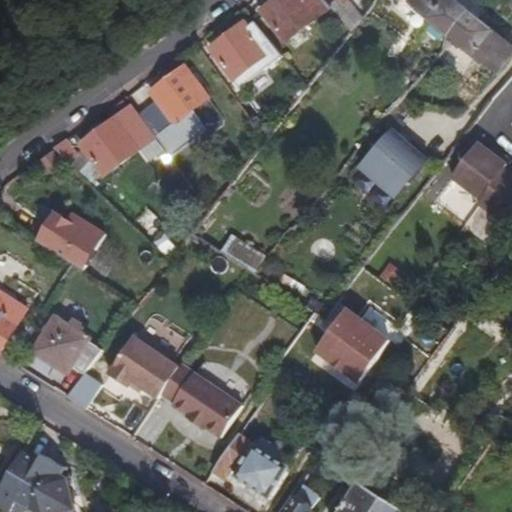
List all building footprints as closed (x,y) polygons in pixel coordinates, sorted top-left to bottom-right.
[(332,7),(326,0),(277,0),(262,11),(287,43),(333,9),(332,7)] [(340,0),(332,7),(333,9),(352,32),(364,17),(349,0),(340,0)] [(453,37),(474,11),(460,0),(414,0),(412,2),(453,37)] [(511,55),(511,44),(474,11),(453,37),(496,74),(511,55)] [(270,56),(246,23),(211,49),(235,82),(270,56)] [(177,125),(211,99),(187,67),(153,93),(177,125)] [(153,109),(143,95),(135,101),(145,115),(153,109)] [(113,119),(129,107),(124,100),(108,112),(113,119)] [(134,107),(82,146),(106,178),(143,150),(155,141),(158,140),(134,107)] [(391,127),(358,171),(398,201),(431,158),(391,127)] [(77,153),(67,139),(55,148),(67,160),(77,153)] [(162,151),(155,141),(143,150),(150,160),(162,151)] [(483,201),(510,166),(511,162),(511,161),(493,147),(490,151),(479,143),(453,180),(483,201)] [(63,169),(50,152),(38,161),(37,162),(50,179),(63,169)] [(511,227),(511,225),(511,167),(510,166),(483,201),(481,205),(511,227)] [(80,271),(102,235),(76,219),(73,224),(51,212),(33,243),(70,266),(80,271)] [(149,235),(162,226),(154,212),(140,221),(149,235)] [(202,242),(207,235),(196,229),(192,235),(202,242)] [(163,232),(153,241),(166,258),(177,249),(163,232)] [(267,261),(233,238),(222,254),(247,270),(255,275),(267,261)] [(0,349),(28,306),(0,287),(0,349)] [(331,312),(311,299),(305,308),(325,321),(331,312)] [(311,359),(355,391),(394,339),(349,307),(311,359)] [(83,376),(102,352),(88,343),(90,341),(55,318),(32,353),(67,375),(72,368),(83,376)] [(158,400),(176,373),(179,369),(134,337),(108,375),(128,389),(132,383),(158,400)] [(86,411),(98,392),(82,381),(69,401),(86,411)] [(161,398),(136,432),(150,442),(175,408),(161,398)] [(196,462),(213,473),(240,436),(221,424),(196,462)] [(271,502),(292,470),(286,466),(259,448),(240,436),(213,473),(227,481),(234,471),(239,474),(236,479),(271,502)] [(292,458),(265,440),(259,448),(286,466),(292,458)] [(70,504),(65,479),(59,475),(38,462),(22,453),(0,487),(0,508),(6,511),(9,511),(10,511),(15,503),(30,511),(57,511),(62,505),(70,504)] [(63,468),(42,455),(38,462),(59,475),(63,468)] [(402,511),(357,482),(337,511),(402,511)] [(311,511),(324,496),(306,484),(284,511),(311,511)]
